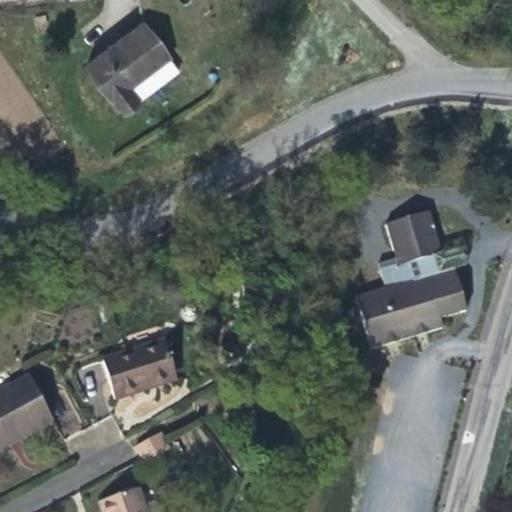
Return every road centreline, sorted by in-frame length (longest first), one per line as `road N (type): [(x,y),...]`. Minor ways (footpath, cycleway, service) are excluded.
road 1 (residential): [(0,218),(88,228),(138,215),(323,112),(391,85),(511,82)]
road 2 (tertiary): [(453,511),(511,305)]
